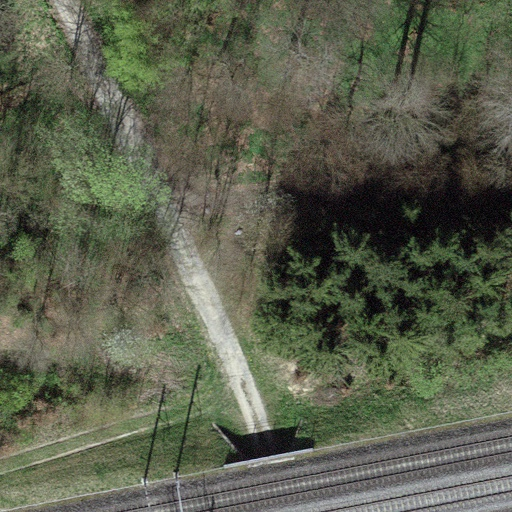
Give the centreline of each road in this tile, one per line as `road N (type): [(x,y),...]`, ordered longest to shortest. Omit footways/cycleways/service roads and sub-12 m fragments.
road 1 (track): [(151,189),(217,321),(282,511)]
road 2 (track): [(68,0),(151,189)]
